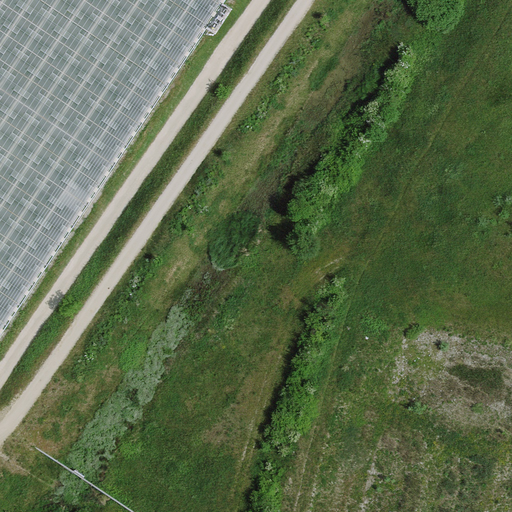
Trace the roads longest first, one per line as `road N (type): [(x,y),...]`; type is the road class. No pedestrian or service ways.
road 1 (track): [(306,0),(0,433)]
road 2 (track): [(262,0),(0,375)]
